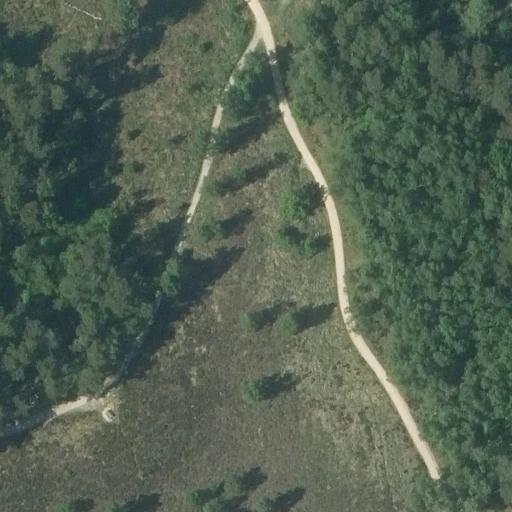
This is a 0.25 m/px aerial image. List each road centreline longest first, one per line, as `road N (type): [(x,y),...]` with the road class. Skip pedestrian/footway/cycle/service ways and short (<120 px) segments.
road 1 (track): [(0,431),(84,406),(107,389),(157,303),(225,92),(266,29)]
road 2 (track): [(439,475),(348,321),(329,200),(284,116),(266,29)]
